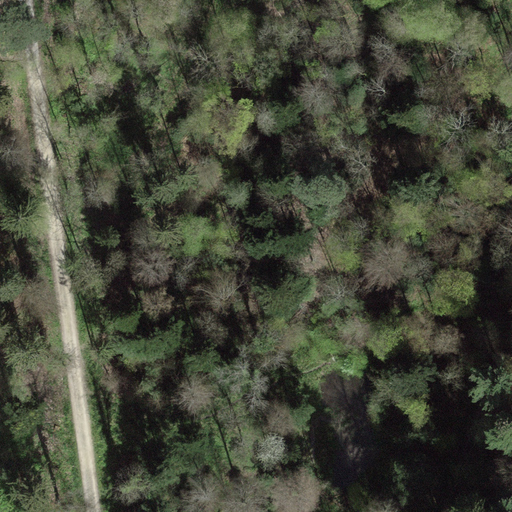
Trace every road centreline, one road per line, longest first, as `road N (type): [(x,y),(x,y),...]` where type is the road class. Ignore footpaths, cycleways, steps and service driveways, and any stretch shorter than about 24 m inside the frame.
road 1 (track): [(21,0),(92,511)]
road 2 (track): [(511,340),(469,431),(445,511)]
